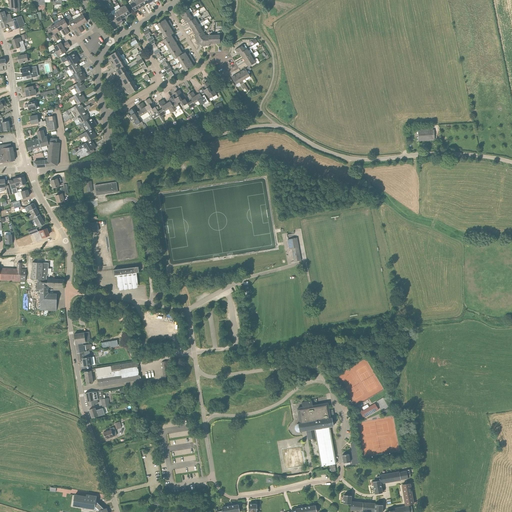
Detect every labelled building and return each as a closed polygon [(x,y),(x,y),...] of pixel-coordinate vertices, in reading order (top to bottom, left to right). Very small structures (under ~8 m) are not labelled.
[(14,12),(20,12),(19,0),(9,0),(10,9),(11,9),(11,11),(14,11),(14,12)] [(135,11),(139,8),(134,0),(133,0),(130,3),(135,11)] [(134,0),(139,8),(144,6),(140,0),(134,0)] [(121,8),(126,16),(130,14),(125,5),(121,8)] [(126,16),(121,8),(116,10),(121,19),(126,16)] [(115,9),(115,10),(111,12),(113,15),(118,24),(123,21),(121,19),(116,10),(115,9)] [(192,11),(189,13),(187,10),(180,14),(183,19),(193,13),(192,11)] [(0,12),(0,21),(10,18),(9,14),(5,15),(4,11),(0,12)] [(79,17),(83,24),(87,21),(86,19),(88,18),(84,11),(80,13),(81,15),(79,17)] [(195,14),(197,13),(196,11),(194,12),(193,13),(183,19),(186,24),(188,22),(197,17),(196,17),(195,14)] [(113,27),(118,24),(113,15),(108,18),(111,22),(113,27)] [(199,18),(201,17),(200,15),(198,16),(196,17),(197,17),(188,22),(191,27),(200,21),(199,18)] [(12,19),(16,29),(25,26),(21,16),(12,19)] [(16,29),(12,19),(11,17),(10,18),(0,21),(0,22),(2,29),(9,27),(10,31),(16,29)] [(80,26),(83,24),(79,17),(74,20),(81,32),(84,31),(80,26)] [(60,22),(67,34),(69,33),(66,27),(68,26),(64,19),(60,22)] [(168,24),(171,23),(169,20),(167,22),(165,19),(157,24),(160,29),(168,24)] [(193,32),(201,27),(203,26),(202,23),(204,21),(203,19),(200,21),(191,27),(193,32)] [(79,34),(81,32),(74,20),(69,23),(73,30),(75,29),(79,34)] [(64,36),(67,34),(60,22),(55,24),(59,31),(61,30),(64,36)] [(55,34),(59,31),(55,24),(50,27),(54,34),(52,35),(56,41),(59,40),(55,34)] [(169,26),(168,24),(160,29),(163,34),(173,27),(172,25),(169,26)] [(165,38),(171,35),(174,33),(172,31),(175,29),(173,27),(163,34),(165,38)] [(203,32),(206,30),(205,29),(202,30),(201,27),(193,32),(196,36),(203,32)] [(205,35),(203,32),(196,36),(194,37),(197,41),(196,41),(197,41),(198,43),(200,44),(200,45),(205,35)] [(165,45),(176,38),(175,36),(173,38),(171,35),(165,38),(163,40),(165,45)] [(209,35),(205,35),(200,45),(200,44),(203,46),(205,46),(209,46),(209,44),(209,35)] [(15,49),(19,48),(21,53),(26,51),(23,40),(21,41),(20,37),(12,40),(15,49)] [(168,49),(177,44),(175,42),(178,40),(176,38),(165,45),(168,49)] [(56,52),(69,44),(68,41),(62,45),(61,42),(53,47),(54,49),(49,52),(50,55),(56,52)] [(56,52),(59,56),(66,52),(65,50),(71,46),(69,44),(56,52)] [(171,54),(182,47),(181,45),(178,47),(177,44),(168,49),(171,54)] [(245,50),(247,49),(246,46),(245,44),(242,46),(239,47),(235,50),(238,55),(240,53),(245,50)] [(138,51),(137,48),(140,47),(139,45),(135,47),(136,48),(131,51),(133,54),(138,51)] [(251,49),(253,48),(252,46),(247,49),(245,50),(240,53),(243,58),(253,52),(251,49)] [(177,57),(182,54),(181,51),(183,50),(182,47),(171,54),(174,59),(177,57)] [(112,61),(120,56),(118,51),(109,56),(111,58),(108,60),(110,62),(112,61)] [(67,61),(70,66),(77,62),(76,59),(78,58),(75,52),(66,57),(65,56),(61,59),(64,63),(67,61)] [(190,55),(189,53),(187,55),(185,52),(182,54),(177,57),(180,62),(190,55)] [(253,58),(255,57),(254,53),(253,52),(243,58),(246,63),(253,58)] [(19,63),(23,62),(23,63),(25,63),(25,62),(28,61),(26,54),(17,56),(19,63)] [(191,62),(191,61),(189,59),(192,58),(190,55),(180,62),(183,67),(191,62)] [(112,67),(123,60),(120,56),(112,61),(114,63),(111,65),(112,67)] [(248,67),(249,67),(256,63),(253,58),(246,63),(248,67)] [(70,70),(73,75),(80,71),(78,69),(81,67),(77,62),(81,60),(81,59),(77,62),(70,66),(64,70),(66,72),(70,70)] [(124,66),(126,65),(123,60),(112,67),(114,69),(116,67),(118,70),(124,67),(124,66)] [(191,62),(183,67),(185,71),(194,66),(192,64),(195,62),(193,60),(191,61),(191,62)] [(27,79),(37,77),(35,67),(28,68),(28,67),(21,69),(22,72),(21,72),(22,77),(26,76),(27,78),(27,79)] [(116,78),(126,71),(124,67),(118,70),(115,72),(117,74),(114,76),(116,78)] [(243,70),(248,79),(251,78),(250,76),(249,74),(250,73),(249,71),(251,69),(249,67),(248,67),(243,70)] [(80,71),(73,75),(69,77),(71,80),(74,78),(77,83),(81,81),(82,81),(89,77),(88,76),(84,79),(83,76),(85,75),(82,70),(80,71)] [(246,80),(248,79),(243,70),(237,74),(242,81),(243,81),(245,79),(246,80)] [(121,81),(129,76),(126,71),(116,78),(117,80),(119,78),(121,81)] [(248,90),(243,81),(242,81),(237,74),(232,77),(234,81),(236,85),(236,84),(237,86),(240,85),(243,89),(245,88),(247,91),(248,90)] [(122,83),(120,85),(121,87),(132,81),(129,76),(121,81),(122,83)] [(77,94),(81,92),(88,88),(88,87),(84,90),(82,88),(85,86),(82,81),(81,81),(77,84),(69,89),(70,91),(71,91),(74,96),(77,94)] [(125,88),(126,90),(127,90),(135,85),(132,81),(121,87),(122,89),(125,88)] [(208,87),(211,86),(208,81),(204,84),(206,88),(204,90),(206,93),(207,94),(209,99),(212,97),(216,95),(213,90),(211,92),(208,87)] [(135,85),(127,90),(126,90),(124,92),(125,94),(128,92),(129,95),(138,90),(135,85)] [(27,96),(36,94),(35,89),(34,89),(33,86),(24,88),(25,92),(26,92),(27,96)] [(204,90),(203,88),(198,91),(200,93),(195,96),(198,100),(201,105),(204,103),(205,104),(209,103),(207,97),(204,94),(206,93),(204,90)] [(187,103),(185,99),(182,100),(179,96),(182,95),(179,90),(175,93),(177,97),(175,99),(177,103),(180,102),(183,106),(187,103)] [(195,96),(193,91),(188,94),(192,101),(187,103),(190,108),(195,105),(194,103),(198,100),(195,96)] [(84,97),(81,92),(77,94),(74,96),(68,99),(70,102),(74,100),(77,106),(80,103),(81,104),(88,99),(88,98),(84,101),(82,99),(84,97)] [(175,99),(173,96),(169,99),(170,101),(166,104),(168,108),(171,113),(180,108),(177,103),(175,99)] [(149,104),(152,102),(149,98),(145,101),(147,105),(145,107),(151,116),(158,111),(155,107),(152,109),(149,104)] [(168,108),(166,104),(163,99),(158,102),(162,109),(158,111),(160,116),(165,113),(163,111),(168,108)] [(29,110),(36,109),(35,102),(27,103),(29,110)] [(151,116),(145,107),(142,102),(138,105),(140,110),(136,112),(141,121),(150,115),(150,116),(151,116)] [(84,108),(81,104),(80,103),(77,106),(68,111),(66,112),(68,116),(70,115),(70,113),(73,111),(76,116),(83,112),(81,110),(84,108)] [(141,121),(136,112),(133,108),(129,111),(131,115),(130,116),(129,118),(131,120),(132,120),(134,119),(137,124),(142,121),(141,121)] [(81,124),(88,120),(86,117),(88,116),(85,111),(83,112),(76,116),(72,118),(74,121),(78,119),(81,124)] [(38,126),(40,126),(46,125),(45,122),(41,122),(41,120),(38,120),(37,115),(30,116),(32,124),(38,123),(38,126)] [(92,128),(92,129),(97,125),(95,127),(93,124),(95,123),(92,117),(88,120),(81,124),(79,125),(81,128),(84,125),(88,131),(92,128)] [(8,121),(2,122),(2,121),(0,121),(0,129),(0,132),(9,130),(8,121)] [(95,134),(92,129),(92,128),(88,131),(79,136),(80,139),(84,136),(87,142),(91,140),(98,136),(98,135),(94,138),(93,135),(95,134)] [(434,130),(418,130),(418,141),(434,140),(434,130)] [(46,136),(45,137),(43,131),(37,132),(41,147),(48,145),(46,136)] [(28,150),(41,147),(38,138),(31,140),(31,141),(26,142),(27,145),(28,150)] [(45,166),(58,165),(60,144),(56,143),(56,140),(50,139),(48,161),(45,161),(45,166)] [(94,145),(91,140),(87,142),(78,147),(80,150),(84,147),(87,153),(94,149),(92,146),(94,145)] [(10,144),(0,145),(0,162),(14,161),(13,156),(15,156),(14,152),(12,152),(12,147),(11,147),(10,144)] [(8,181),(10,185),(12,194),(17,193),(16,188),(20,187),(19,185),(25,184),(23,177),(20,178),(20,177),(13,179),(13,180),(8,181)] [(59,183),(61,182),(60,178),(57,179),(57,178),(50,181),(53,188),(60,186),(59,183)] [(116,182),(95,185),(96,195),(118,192),(116,182)] [(67,196),(66,194),(68,193),(67,189),(64,190),(61,191),(62,194),(55,196),(57,203),(65,200),(63,197),(67,196)] [(17,193),(18,197),(20,196),(21,199),(26,198),(26,197),(29,196),(27,190),(20,191),(17,193)] [(30,210),(35,208),(33,203),(27,206),(24,208),(26,213),(30,211),(30,210)] [(43,223),(39,214),(35,208),(30,210),(30,211),(32,215),(28,216),(31,222),(35,220),(38,226),(43,223)] [(98,220),(90,222),(92,231),(100,229),(98,220)] [(38,232),(35,233),(36,234),(34,235),(37,241),(43,239),(42,238),(44,237),(48,235),(48,234),(49,234),(48,232),(47,232),(46,228),(38,232)] [(292,248),(299,247),(297,238),(288,239),(289,249),(292,248)] [(301,260),(300,255),(299,247),(292,248),(294,262),(301,260)] [(38,279),(37,281),(46,282),(47,275),(48,275),(49,263),(43,263),(32,262),(32,279),(38,279)] [(21,269),(21,268),(21,263),(17,263),(17,269),(0,267),(0,279),(20,281),(25,281),(26,269),(21,269)] [(139,272),(138,266),(113,269),(114,275),(117,275),(118,287),(128,286),(138,285),(137,273),(139,272)] [(64,280),(59,279),(48,279),(48,282),(47,285),(48,285),(47,287),(48,287),(52,287),(52,285),(63,286),(64,280)] [(46,282),(37,281),(37,289),(41,289),(40,303),(40,310),(56,310),(57,294),(48,294),(48,287),(47,287),(48,285),(47,285),(48,282),(46,282)] [(82,342),(91,341),(89,332),(79,333),(74,334),(75,343),(82,342)] [(83,345),(82,342),(75,343),(77,353),(83,352),(84,351),(92,350),(91,344),(83,345)] [(89,366),(91,366),(90,357),(84,358),(83,352),(77,353),(78,361),(83,360),(84,367),(89,366)] [(164,381),(171,380),(168,361),(161,362),(164,381)] [(97,371),(96,371),(99,386),(140,380),(137,362),(97,368),(97,371)] [(91,372),(92,372),(92,369),(91,369),(92,371),(85,372),(87,384),(92,383),(93,383),(91,372)] [(97,400),(100,399),(98,391),(91,392),(86,393),(87,402),(88,402),(88,406),(93,405),(95,405),(94,403),(98,403),(97,400)] [(334,426),(332,418),(333,418),(332,410),(329,411),(328,403),(313,406),(312,401),(301,403),(302,408),(297,408),(300,423),(298,423),(297,424),(296,424),(295,425),(295,426),(295,427),(295,428),(295,430),(296,431),(297,431),(298,432),(299,432),(300,432),(306,431),(308,439),(316,438),(321,466),(323,466),(323,467),(325,467),(325,466),(330,465),(335,464),(336,464),(330,428),(332,427),(332,426),(334,426)] [(366,416),(378,410),(375,403),(363,410),(366,416)] [(92,418),(104,414),(103,408),(96,410),(95,407),(89,409),(92,418)] [(116,429),(121,427),(123,427),(121,421),(115,423),(116,429)] [(117,435),(114,427),(109,429),(110,430),(103,432),(105,439),(114,437),(114,436),(117,435)] [(344,463),(350,461),(351,461),(352,465),(358,464),(356,450),(350,451),(350,454),(349,454),(342,455),(344,463)] [(407,478),(411,477),(410,472),(410,470),(400,472),(401,480),(407,478)] [(382,492),(381,483),(380,483),(380,480),(377,480),(373,481),(375,494),(382,492)] [(351,504),(351,502),(352,495),(351,495),(351,493),(347,492),(347,495),(344,495),(343,503),(351,504)] [(74,495),(73,506),(94,509),(96,511),(107,511),(106,508),(104,509),(95,499),(96,496),(86,495),(86,497),(74,495)]
